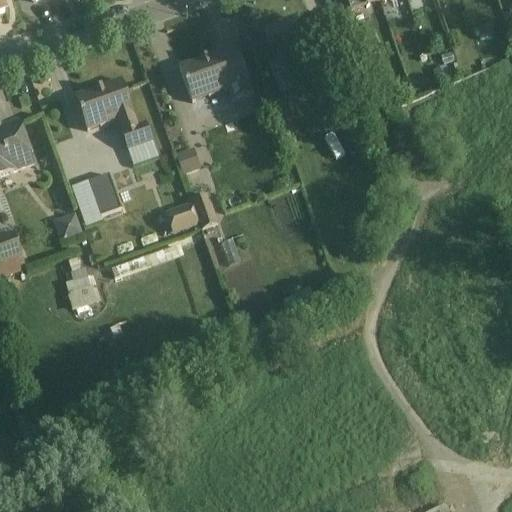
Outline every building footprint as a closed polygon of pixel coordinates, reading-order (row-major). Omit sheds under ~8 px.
[(27,0),(31,10),(59,0),(27,0)] [(375,5),(373,0),(339,0),(344,15),(375,5)] [(272,69),(308,57),(298,25),(261,36),(272,69)] [(232,110),(256,102),(238,54),(178,75),(190,110),(228,97),(232,110)] [(127,154),(153,145),(144,120),(137,122),(122,79),(73,96),(87,135),(117,125),(127,154)] [(0,182),(35,171),(19,126),(0,132),(0,182)] [(193,163),(205,180),(218,171),(205,154),(193,163)] [(87,198),(101,237),(141,223),(127,184),(87,198)] [(8,226),(20,223),(14,196),(0,199),(0,201),(2,201),(8,226)] [(183,222),(192,247),(217,237),(208,213),(183,222)] [(73,228),(78,252),(98,249),(93,224),(73,228)] [(131,289),(197,266),(190,246),(124,270),(131,289)] [(15,268),(18,286),(42,281),(39,263),(15,268)] [(117,318),(111,280),(98,282),(97,272),(80,274),(87,322),(117,318)] [(330,300),(302,310),(312,338),(340,328),(330,300)]
